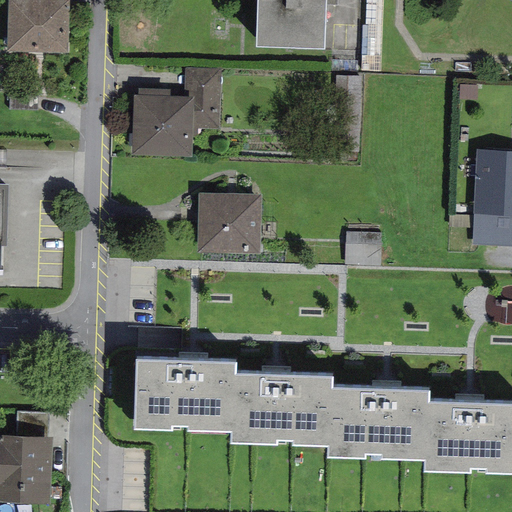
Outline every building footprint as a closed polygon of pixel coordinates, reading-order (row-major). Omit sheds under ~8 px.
[(7,0),(6,51),(68,52),(69,0),(7,0)] [(256,0),(255,47),(324,49),(326,5),(325,0),(256,0)] [(184,68),(184,97),(193,97),(192,137),(196,137),(197,129),(219,129),(220,68),(184,68)] [(138,96),(132,96),(131,155),(191,157),(192,137),(193,97),(184,97),(170,97),(138,96)] [(511,150),(476,149),(473,245),(511,246),(511,150)] [(260,194),(198,192),(197,252),(259,254),(260,194)] [(384,266),(383,230),(348,230),(348,266),(384,266)] [(231,432),(233,432),(235,375),(235,363),(136,360),(134,430),(170,431),(171,426),(187,427),(187,431),(231,432)] [(233,432),(231,432),(230,444),(275,446),(276,441),(292,441),(292,446),(327,447),(331,447),(332,389),(333,378),(235,375),(233,432)] [(429,392),(332,389),(331,447),(327,447),(326,459),(364,460),(364,455),(381,455),(381,459),(424,461),(427,461),(429,403),(429,392)] [(511,405),(429,403),(427,461),(424,461),(424,473),(469,474),(469,469),(486,470),(486,475),(511,475),(511,405)] [(17,412),(16,437),(46,437),(47,413),(17,412)] [(0,502),(49,505),(52,438),(46,437),(16,437),(0,435),(0,502)]
